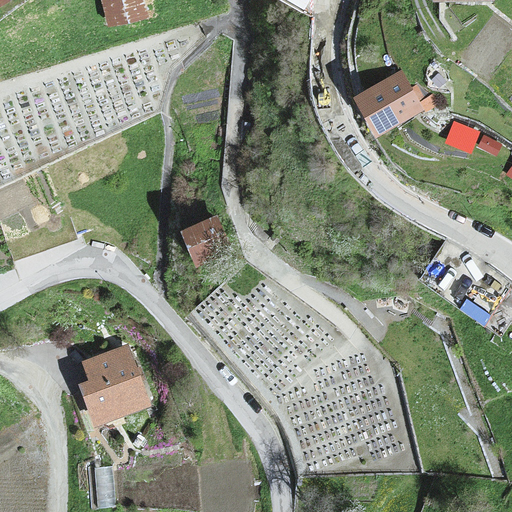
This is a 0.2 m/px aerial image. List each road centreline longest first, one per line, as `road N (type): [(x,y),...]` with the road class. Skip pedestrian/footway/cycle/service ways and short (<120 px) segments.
road 1 (residential): [(283,511),(266,437),(140,286),(103,266),(78,266),(0,301)]
road 2 (residential): [(238,0),(236,214),(276,271),(365,342)]
road 3 (tertiary): [(331,0),(327,91),(336,129),(361,165),(406,202),(511,259)]
road 4 (residential): [(57,511),(50,405),(23,370),(0,364)]
